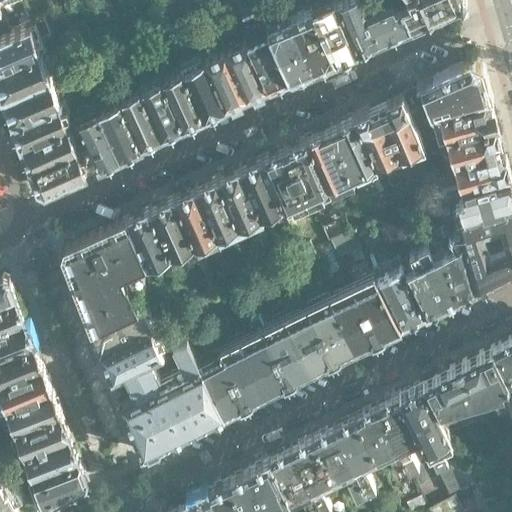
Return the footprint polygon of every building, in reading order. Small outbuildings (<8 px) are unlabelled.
[(39,15),(55,8),(51,0),(49,0),(29,9),(33,17),(39,15)] [(226,4),(224,0),(173,0),(185,24),(226,4)] [(262,7),(258,0),(234,0),(233,1),(240,17),(262,7)] [(357,44),(337,0),(313,0),(314,2),(337,53),(357,44)] [(367,6),(364,0),(337,0),(357,44),(359,44),(358,43),(370,38),(371,38),(372,38),(372,37),(379,34),(367,6)] [(411,20),(402,1),(395,4),(392,0),(380,0),(367,6),(379,34),(387,30),(387,31),(388,30),(401,24),(402,24),(411,20)] [(402,0),(402,1),(411,20),(413,19),(412,19),(422,15),(423,14),(446,4),(447,4),(447,3),(454,0),(402,0)] [(75,2),(56,10),(74,48),(92,40),(75,2)] [(337,53),(314,2),(291,13),(314,63),(337,53)] [(314,63),(291,13),(269,23),(271,27),(291,73),(314,63)] [(0,62),(41,44),(38,35),(45,32),(39,15),(33,17),(11,27),(0,32),(0,62)] [(0,32),(11,27),(6,15),(0,18),(0,32)] [(291,73),(271,27),(249,37),(269,83),(291,73)] [(269,83),(249,37),(226,47),(247,93),(269,83)] [(247,93),(226,47),(223,39),(200,50),(203,57),(224,103),(247,93)] [(41,44),(0,62),(0,85),(2,91),(3,91),(51,69),(41,44)] [(77,57),(73,47),(58,53),(63,64),(77,57)] [(224,103),(203,57),(183,66),(203,112),(210,109),(210,110),(217,106),(224,103)] [(488,92),(481,64),(480,63),(470,58),(468,58),(468,59),(457,64),(457,63),(456,64),(438,73),(438,72),(436,73),(422,80),(422,79),(420,80),(420,81),(401,89),(413,115),(438,108),(489,94),(489,92),(488,92)] [(203,112),(183,66),(162,75),(183,122),(189,119),(197,116),(197,115),(203,112)] [(62,99),(51,69),(3,91),(14,120),(62,99)] [(183,122),(162,75),(141,85),(162,131),(169,128),(176,125),(183,122)] [(162,131),(141,85),(120,94),(141,141),(148,138),(155,134),(162,131)] [(424,139),(413,115),(401,89),(378,100),(400,148),(424,139)] [(141,141),(120,94),(99,103),(120,150),(141,141)] [(496,119),(489,94),(438,108),(445,133),(496,119)] [(68,120),(65,113),(70,111),(65,97),(62,99),(14,120),(22,141),(68,120)] [(400,148),(378,100),(354,111),(375,158),(389,153),(392,160),(400,179),(410,175),(403,157),(400,148)] [(120,150),(99,103),(78,113),(99,160),(120,150)] [(379,166),(354,111),(337,118),(337,119),(330,122),(353,168),(356,176),(379,166)] [(503,144),(496,119),(445,133),(438,135),(445,160),(451,158),(503,144)] [(77,144),(68,120),(22,141),(30,164),(77,144)] [(353,168),(330,122),(323,125),(322,124),(306,132),(330,179),(353,168)] [(330,179),(306,132),(299,136),(299,135),(290,139),(291,139),(284,142),(307,189),(330,179)] [(307,189),(284,142),(277,145),(269,148),(269,149),(262,152),(284,200),(307,189)] [(86,168),(77,144),(30,164),(37,183),(38,183),(45,186),(47,185),(56,180),(56,181),(58,180),(58,179),(73,173),(75,173),(75,172),(84,168),(86,168)] [(510,169),(503,144),(451,158),(454,168),(450,169),(446,175),(448,181),(454,185),(458,184),(510,169)] [(284,200),(262,152),(240,162),(262,210),(284,200)] [(262,210),(240,162),(218,172),(241,219),(262,210)] [(511,175),(510,169),(458,184),(460,190),(456,191),(457,193),(453,195),(451,199),(452,203),(454,210),(462,213),(511,199),(511,175)] [(241,219),(218,172),(196,182),(219,229),(241,219)] [(410,175),(400,179),(387,184),(396,204),(419,195),(410,175)] [(219,229),(196,182),(174,192),(195,235),(197,239),(219,229)] [(195,235),(174,192),(166,196),(166,195),(158,199),(150,203),(172,246),(195,235)] [(425,219),(419,195),(396,204),(379,212),(385,226),(389,234),(402,230),(411,228),(426,223),(425,219)] [(511,199),(462,213),(445,218),(448,226),(457,223),(477,284),(491,277),(491,278),(511,267),(511,199)] [(172,246),(150,203),(142,207),(142,206),(134,210),(127,214),(148,257),(172,246)] [(121,269),(146,257),(148,257),(127,214),(65,242),(63,248),(93,324),(139,302),(127,276),(125,277),(121,269)] [(477,284),(457,223),(448,226),(445,218),(433,221),(442,246),(460,293),(473,286),(477,284)] [(360,239),(353,225),(331,236),(338,249),(360,239)] [(443,301),(417,242),(411,228),(402,230),(415,259),(404,264),(426,310),(443,301)] [(460,293),(442,246),(432,250),(426,238),(417,242),(443,301),(460,293)] [(281,260),(277,252),(265,258),(269,266),(281,260)] [(426,310),(404,264),(402,260),(376,272),(401,322),(401,323),(409,318),(418,314),(426,310)] [(0,297),(16,292),(16,291),(10,274),(9,272),(3,270),(2,270),(1,270),(1,271),(0,271),(0,297)] [(401,322),(376,272),(354,283),(379,333),(386,330),(401,322)] [(379,333),(354,283),(351,275),(328,287),(331,294),(356,344),(370,337),(379,333)] [(0,324),(25,315),(16,292),(0,297),(0,324)] [(356,344),(331,294),(310,305),(334,355),(342,351),(356,344)] [(151,323),(154,322),(143,300),(139,302),(93,324),(101,346),(151,323)] [(210,341),(191,304),(178,310),(188,330),(196,347),(210,341)] [(334,355),(310,305),(288,315),(312,365),(326,359),(334,355)] [(290,376),(266,326),(258,310),(250,314),(258,330),(244,337),(269,387),(290,376)] [(0,351),(34,338),(25,315),(0,324),(0,351)] [(312,365),(288,315),(266,326),(290,376),(312,365)] [(136,359),(152,352),(163,347),(151,323),(101,346),(102,348),(103,348),(108,361),(107,361),(108,363),(111,371),(112,373),(127,366),(134,381),(145,376),(136,359)] [(201,358),(196,347),(188,330),(172,338),(181,356),(188,358),(190,362),(174,370),(199,421),(226,408),(201,358)] [(511,332),(494,342),(493,342),(510,378),(511,381),(511,332)] [(269,387),(244,337),(223,347),(247,397),(269,387)] [(0,377),(43,361),(34,338),(0,351),(0,377)] [(510,378),(493,342),(492,343),(490,344),(481,349),(481,348),(464,357),(451,363),(434,371),(434,372),(424,377),(438,406),(452,401),(504,386),(502,380),(510,378)] [(247,397),(223,347),(201,358),(226,408),(247,397)] [(199,421),(174,370),(159,378),(157,373),(159,366),(152,352),(136,359),(145,376),(173,434),(199,421)] [(52,384),(43,361),(0,378),(0,402),(1,404),(6,402),(52,384)] [(173,434),(145,376),(134,381),(138,390),(122,398),(134,429),(141,449),(144,448),(173,434)] [(438,406),(424,377),(398,389),(421,434),(438,469),(450,464),(439,442),(434,445),(432,441),(451,432),(438,406)] [(511,414),(511,383),(504,386),(452,401),(438,406),(451,432),(451,433),(511,414)] [(61,407),(52,384),(6,402),(15,425),(61,407)] [(421,434),(398,389),(377,400),(410,466),(419,461),(409,440),(421,434)] [(410,466),(377,400),(356,410),(378,455),(390,449),(400,471),(410,466)] [(70,430),(61,407),(15,425),(24,449),(70,430)] [(378,455),(356,410),(335,421),(367,487),(377,482),(367,461),(378,455)] [(367,487),(335,421),(313,431),(336,476),(347,470),(358,492),(367,487)] [(79,453),(70,430),(24,449),(33,472),(79,453)] [(336,476),(313,431),(292,442),(325,508),(335,503),(324,482),(336,476)] [(30,504),(18,478),(5,451),(0,452),(0,445),(2,445),(0,441),(0,511),(16,511),(22,509),(21,508),(30,504)] [(316,511),(325,508),(292,442),(271,452),(293,497),(305,491),(314,511),(316,511)] [(293,497),(271,452),(250,463),(274,511),(295,501),(293,497)] [(84,478),(87,472),(79,453),(33,472),(43,499),(84,478)] [(475,481),(464,459),(463,457),(450,464),(438,469),(450,494),(475,481)] [(273,511),(274,511),(250,463),(228,473),(247,511),(273,511)] [(247,511),(228,473),(207,483),(221,511),(247,511)] [(221,511),(207,483),(169,503),(168,502),(168,503),(165,511),(166,511),(165,511),(221,511)]
